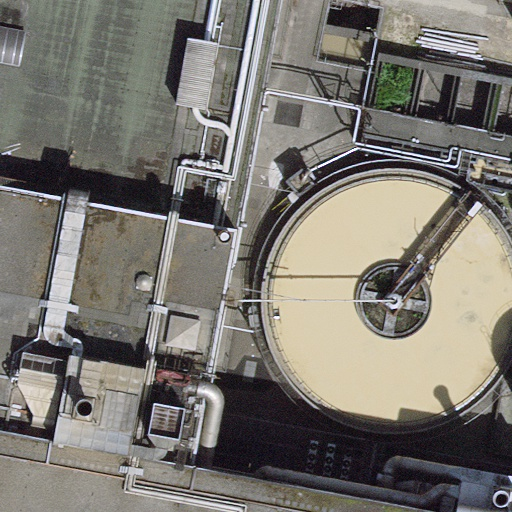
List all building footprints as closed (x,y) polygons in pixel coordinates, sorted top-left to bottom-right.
[(274,0),(0,0),(0,511),(407,511),(331,498),(338,464),(194,437),(274,0)] [(370,34),(374,10),(325,1),(370,34)] [(363,68),(368,44),(318,35),(314,59),(363,68)] [(511,81),(373,55),(354,152),(511,182),(511,81)] [(309,186),(296,170),(280,183),(293,199),(309,186)]
